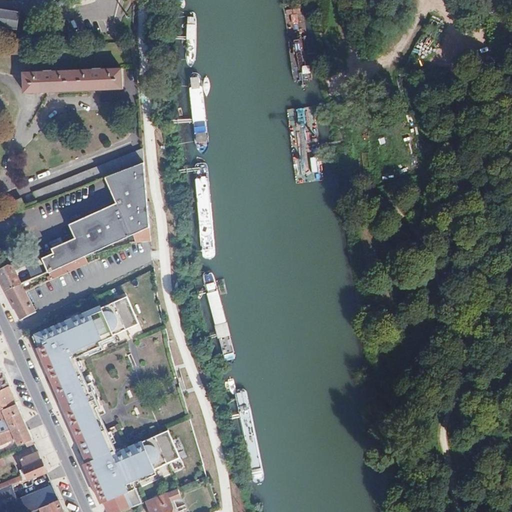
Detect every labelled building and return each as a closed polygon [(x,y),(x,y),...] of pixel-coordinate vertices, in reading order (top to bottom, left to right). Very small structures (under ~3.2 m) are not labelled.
[(0,24),(17,26),(19,13),(0,10),(0,24)] [(123,89),(123,69),(25,72),(25,73),(25,93),(123,89)] [(15,213),(117,172),(145,161),(144,148),(116,160),(35,191),(38,200),(26,205),(23,198),(11,202),(15,213)] [(151,227),(145,161),(117,172),(106,177),(117,202),(70,223),(76,237),(52,247),(55,253),(43,258),(49,270),(66,262),(94,250),(115,241),(151,227)] [(52,280),(86,264),(82,255),(66,262),(49,270),(47,271),(52,280)] [(23,282),(12,263),(0,268),(0,276),(7,290),(23,282)] [(37,311),(27,291),(23,282),(7,290),(22,319),(37,311)] [(76,357),(102,345),(101,342),(115,336),(114,333),(140,322),(129,295),(82,316),(82,315),(37,334),(41,345),(37,346),(85,455),(88,454),(91,461),(85,464),(105,511),(120,511),(140,504),(129,479),(135,477),(136,480),(137,481),(142,479),(142,476),(157,471),(156,468),(181,457),(170,429),(117,452),(76,357)] [(0,392),(10,387),(3,373),(0,374),(0,392)] [(16,401),(10,387),(0,392),(0,410),(6,407),(6,406),(16,401)] [(33,440),(22,414),(16,401),(6,406),(6,407),(0,410),(0,445),(17,439),(20,446),(33,440)] [(47,472),(39,453),(21,460),(29,479),(47,472)] [(0,489),(11,486),(21,482),(20,477),(0,484),(0,489)] [(64,511),(53,486),(16,500),(0,506),(0,511),(31,511),(41,508),(42,511),(64,511)] [(0,506),(16,500),(11,486),(0,489),(0,506)] [(179,488),(148,501),(152,511),(175,511),(171,501),(182,496),(179,488)]
